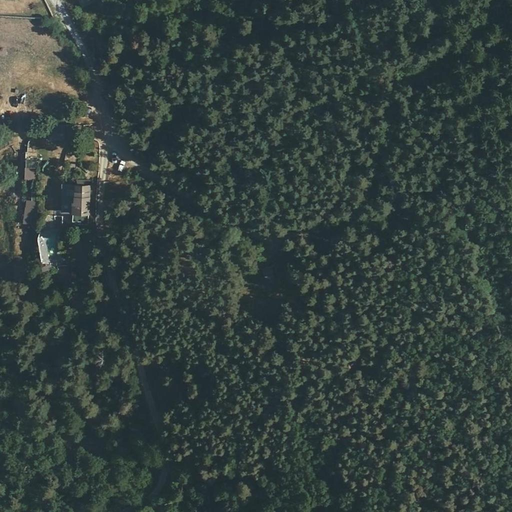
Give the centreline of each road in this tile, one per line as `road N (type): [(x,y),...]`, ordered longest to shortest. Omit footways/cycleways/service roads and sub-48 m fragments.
road 1 (unclassified): [(57,0),(90,65),(103,115),(132,156),(265,232)]
road 2 (track): [(511,214),(265,232)]
